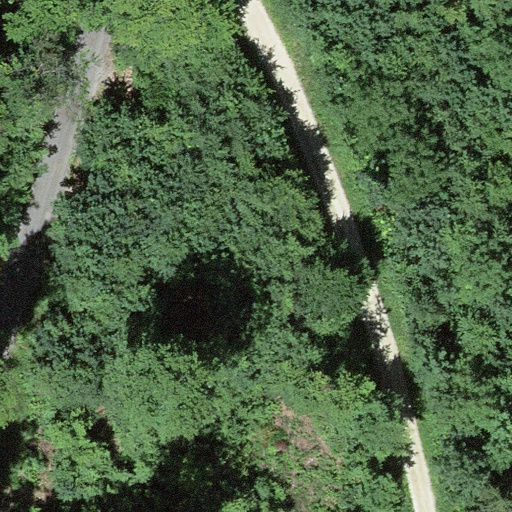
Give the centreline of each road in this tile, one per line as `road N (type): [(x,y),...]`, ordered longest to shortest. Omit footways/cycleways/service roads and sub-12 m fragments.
road 1 (track): [(426,511),(369,293),(243,0)]
road 2 (track): [(105,0),(0,325)]
